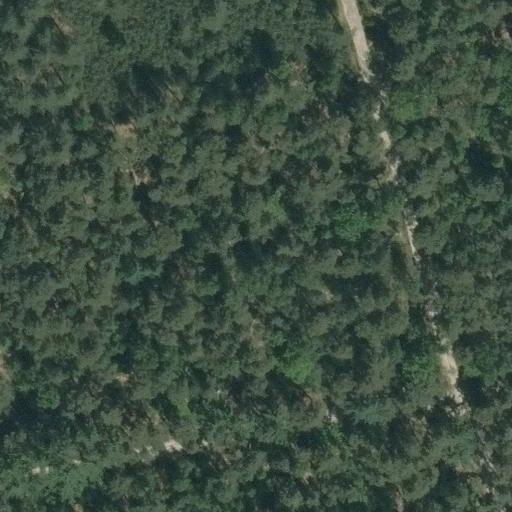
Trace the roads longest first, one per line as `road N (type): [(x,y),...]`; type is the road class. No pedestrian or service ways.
road 1 (track): [(0,482),(454,392)]
road 2 (track): [(345,0),(442,349)]
road 3 (track): [(442,349),(487,511)]
